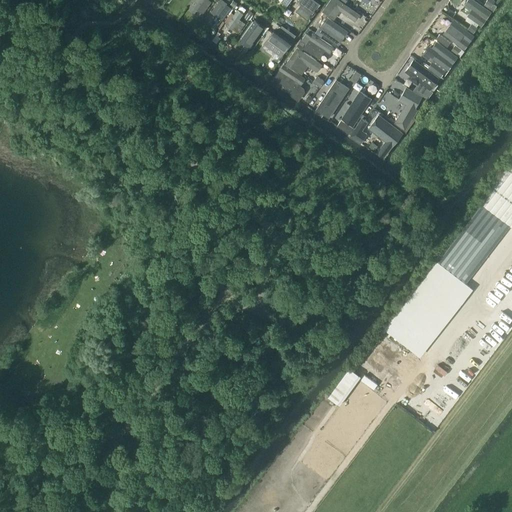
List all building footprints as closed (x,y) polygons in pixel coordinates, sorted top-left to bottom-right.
[(194,0),(191,6),(202,14),(211,2),(208,0),(194,0)] [(227,2),(224,0),(219,0),(211,12),(222,20),(231,7),(226,4),(227,2)] [(319,0),(298,0),(297,2),(312,12),(320,1),(319,0)] [(330,0),(323,11),(335,19),(341,11),(356,21),(361,14),(340,0),(330,0)] [(475,0),(468,0),(466,4),(473,9),(468,16),(470,17),(467,20),(473,24),(478,27),(480,24),(483,25),(488,17),(492,11),(475,0)] [(487,3),(485,5),(493,11),(497,5),(493,3),(495,1),(494,0),(486,0),(486,1),(487,3)] [(226,26),(232,30),(238,34),(245,24),(239,20),(243,14),(237,10),(226,26)] [(328,16),(318,30),(317,30),(315,33),(321,37),(323,34),(339,45),(349,31),(328,16)] [(453,19),(444,33),(466,49),(476,35),(453,19)] [(255,20),(235,47),(240,51),(244,45),(250,49),(265,27),(255,20)] [(473,24),(469,30),(475,34),(479,28),(478,27),(473,24)] [(274,30),(263,44),(281,57),(292,43),(274,30)] [(314,32),(311,37),(306,34),(302,40),(301,39),(297,45),(303,49),(304,48),(320,59),(326,50),(331,54),(336,47),(314,32)] [(439,33),(436,38),(448,47),(451,42),(439,33)] [(443,79),(459,57),(438,40),(432,47),(439,52),(428,68),(443,79)] [(455,44),(451,49),(458,54),(461,49),(455,44)] [(301,74),(308,65),(318,72),(323,64),(297,47),(286,63),(301,74)] [(415,59),(405,72),(431,91),(433,89),(434,90),(439,84),(443,79),(428,68),(415,59)] [(284,63),(272,81),(300,100),(306,90),(301,86),(306,78),(284,63)] [(317,75),(312,81),(320,86),(324,80),(317,75)] [(350,88),(337,79),(316,110),(330,119),(350,88)] [(407,86),(399,100),(406,104),(396,122),(408,131),(416,121),(413,119),(419,110),(416,108),(423,96),(407,86)] [(373,99),(360,90),(342,119),(354,127),(373,99)] [(378,114),(368,128),(385,140),(376,154),(377,154),(383,157),(385,156),(388,152),(396,142),(401,133),(403,131),(378,114)] [(369,122),(362,118),(350,137),(362,145),(368,134),(363,131),(369,122)] [(341,121),(338,127),(350,136),(355,129),(341,121)] [(511,159),(436,259),(465,281),(509,224),(511,226),(511,159)] [(349,367),(327,396),(339,405),(361,375),(349,367)] [(395,370),(387,379),(401,390),(409,381),(395,370)]
